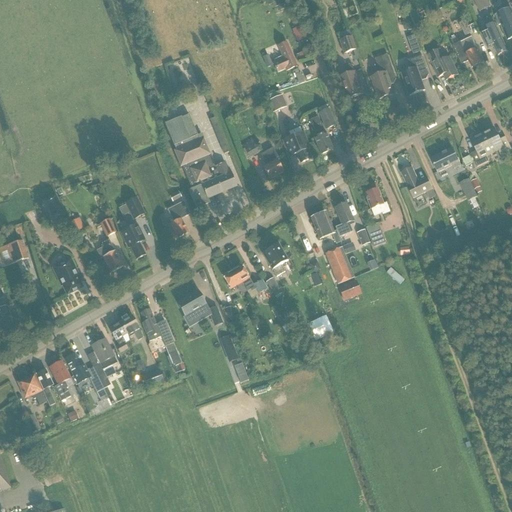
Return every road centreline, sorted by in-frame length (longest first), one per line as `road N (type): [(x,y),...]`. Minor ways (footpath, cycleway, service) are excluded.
road 1 (tertiary): [(0,368),(511,81)]
road 2 (track): [(381,152),(511,496)]
